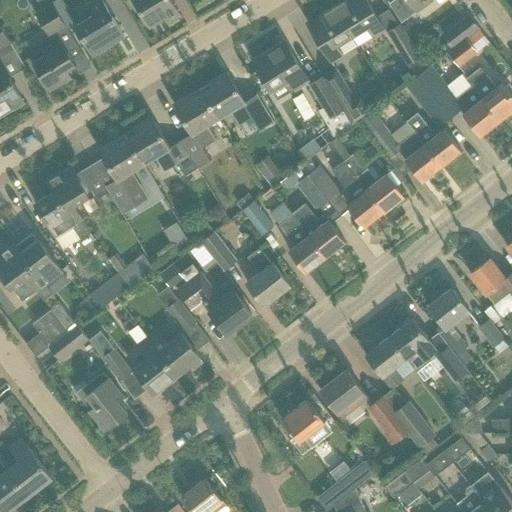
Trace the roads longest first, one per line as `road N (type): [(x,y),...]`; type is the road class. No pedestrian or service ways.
road 1 (residential): [(227,400),(511,181)]
road 2 (residential): [(0,167),(275,0)]
road 3 (residential): [(107,493),(0,349)]
road 4 (residential): [(107,493),(227,400)]
road 5 (residential): [(277,511),(227,400)]
